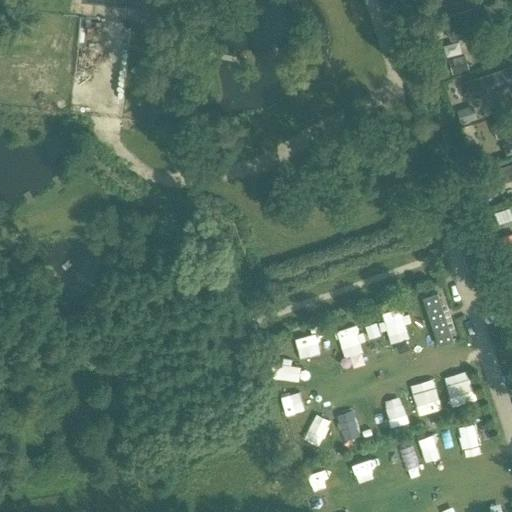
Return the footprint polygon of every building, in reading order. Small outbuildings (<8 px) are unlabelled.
[(147,0),(81,0),(81,3),(134,7),(133,20),(143,21),(144,9),(147,9),(147,0)] [(511,65),(467,81),(472,97),(511,83),(511,65)] [(438,346),(453,342),(437,293),(423,298),(438,346)] [(349,408),(348,422),(364,424),(365,409),(349,408)] [(302,438),(322,436),(319,410),(299,412),(302,438)]
